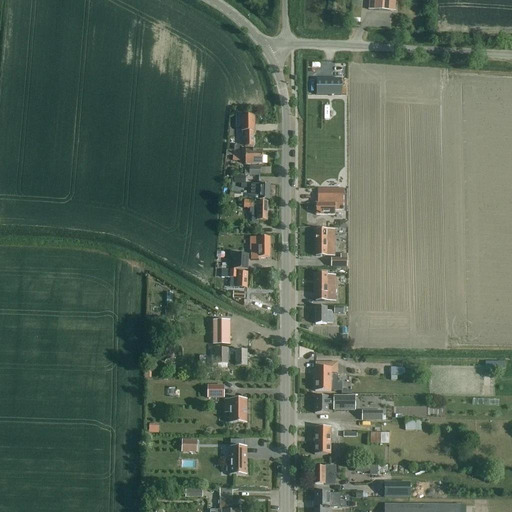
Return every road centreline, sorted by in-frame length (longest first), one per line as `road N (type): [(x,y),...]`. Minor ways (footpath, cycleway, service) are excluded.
road 1 (tertiary): [(285,511),(287,120),(269,56)]
road 2 (unclassified): [(511,55),(285,44)]
